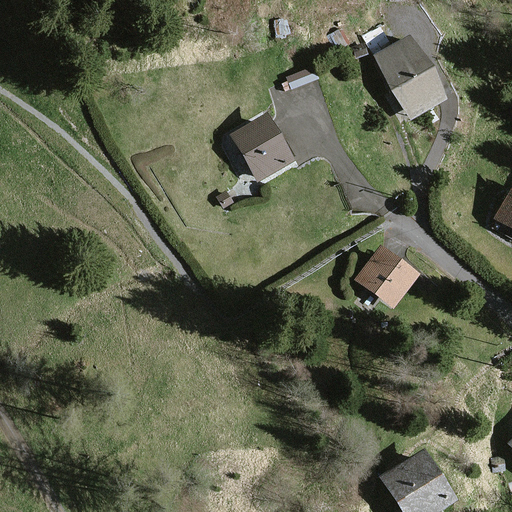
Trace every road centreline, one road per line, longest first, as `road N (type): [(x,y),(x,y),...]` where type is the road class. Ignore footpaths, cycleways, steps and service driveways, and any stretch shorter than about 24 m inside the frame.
road 1 (track): [(0,88),(80,148),(227,322)]
road 2 (unclassified): [(511,316),(400,225),(318,141),(305,101)]
